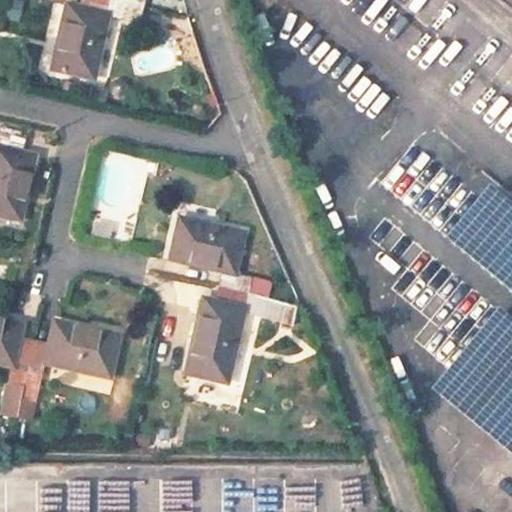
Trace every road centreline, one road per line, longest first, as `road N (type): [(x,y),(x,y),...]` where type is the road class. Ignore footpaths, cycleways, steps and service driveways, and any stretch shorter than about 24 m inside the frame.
road 1 (residential): [(255,161),(384,440),(408,511)]
road 2 (unknown): [(511,293),(415,218),(344,200),(255,161)]
road 3 (residential): [(255,161),(0,103)]
road 4 (residential): [(202,0),(255,161)]
